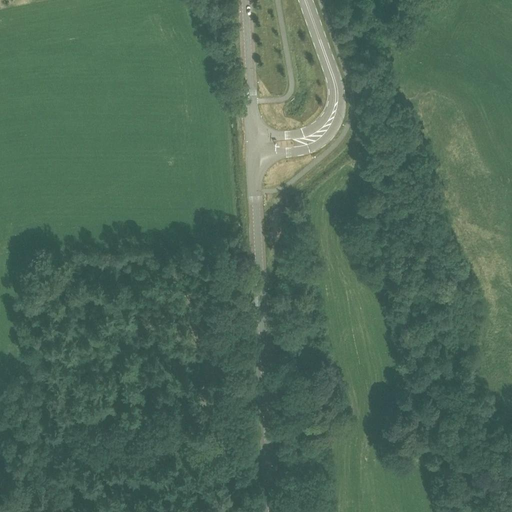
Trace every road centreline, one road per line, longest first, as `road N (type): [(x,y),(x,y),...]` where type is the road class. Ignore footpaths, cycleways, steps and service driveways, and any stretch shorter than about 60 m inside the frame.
road 1 (secondary): [(273,511),(253,146)]
road 2 (secondary): [(253,146),(321,133),(334,112),(334,83),(305,0)]
road 3 (secondary): [(253,146),(245,0)]
